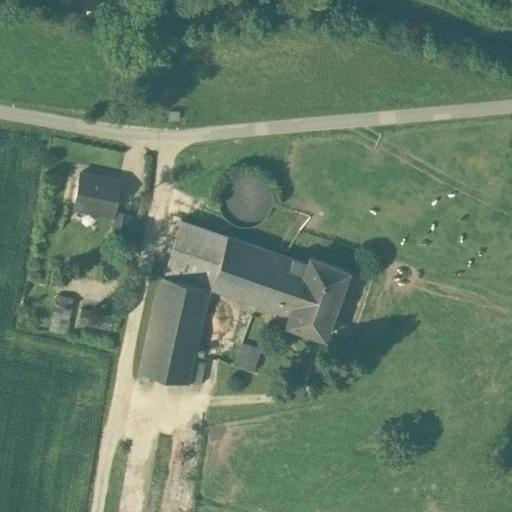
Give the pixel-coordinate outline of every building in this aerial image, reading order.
[(61,165),(0,153),(0,276),(37,284),(61,165)] [(260,175),(250,171),(239,172),(229,176),(222,184),(218,194),(219,205),(223,214),(231,221),(241,225),(252,225),(262,220),(269,212),(273,202),(272,192),(268,182),(260,175)] [(120,181),(79,173),(72,209),(113,217),(120,181)] [(128,216),(116,214),(115,218),(112,234),(124,237),(128,216)] [(182,217),(162,274),(212,286),(228,233),(183,218),(183,217),(182,217)] [(308,262),(228,233),(212,286),(289,314),(308,262)] [(311,254),(308,262),(289,314),(286,322),(324,336),(336,304),(339,305),(342,299),(338,298),(349,268),(311,254)] [(162,274),(158,273),(138,369),(189,381),(194,359),(212,286),(162,274)] [(53,302),(48,330),(65,333),(70,305),(53,302)] [(113,317),(80,309),(76,322),(110,330),(113,317)] [(262,348),(242,341),(234,364),(239,365),(255,371),(262,348)] [(206,362),(194,359),(189,381),(201,384),(206,362)] [(153,511),(161,472),(134,467),(128,498),(131,498),(129,511),(134,511),(153,511)]
